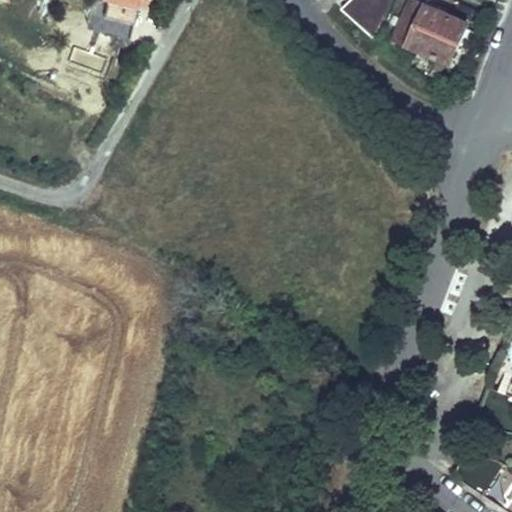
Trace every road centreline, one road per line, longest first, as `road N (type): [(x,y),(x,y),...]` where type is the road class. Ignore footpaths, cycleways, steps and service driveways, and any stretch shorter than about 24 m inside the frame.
road 1 (residential): [(490,127),(376,432)]
road 2 (unclassified): [(289,0),(354,75),(490,127)]
